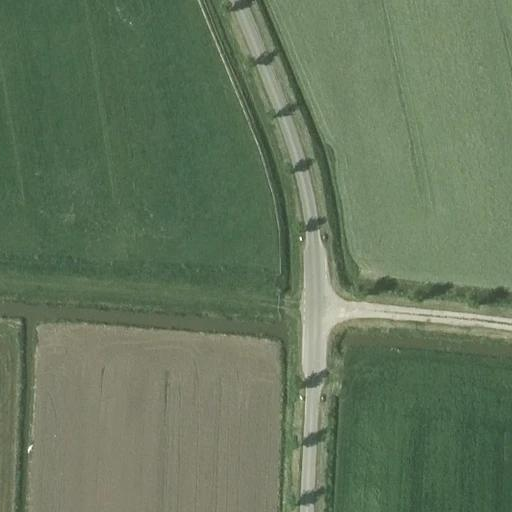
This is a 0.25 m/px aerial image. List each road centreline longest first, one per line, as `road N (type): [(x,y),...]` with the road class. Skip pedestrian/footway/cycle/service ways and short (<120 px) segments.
road 1 (unclassified): [(306,511),(315,311),(329,276),(321,200),(247,0)]
road 2 (track): [(511,327),(0,282)]
